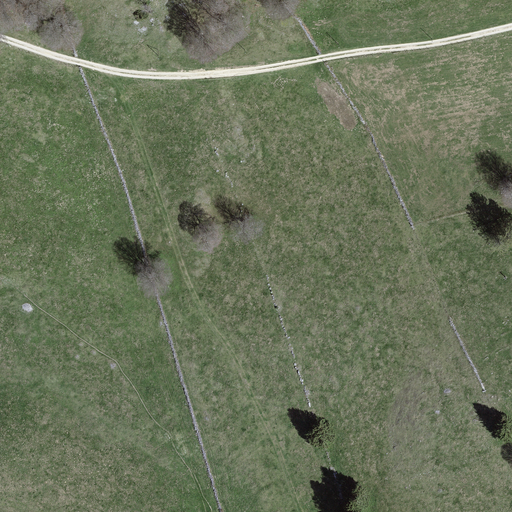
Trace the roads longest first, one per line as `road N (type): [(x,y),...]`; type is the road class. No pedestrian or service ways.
road 1 (track): [(0,40),(113,70),(194,73),(427,44),(511,25)]
road 2 (track): [(309,511),(248,365),(198,290),(113,70)]
